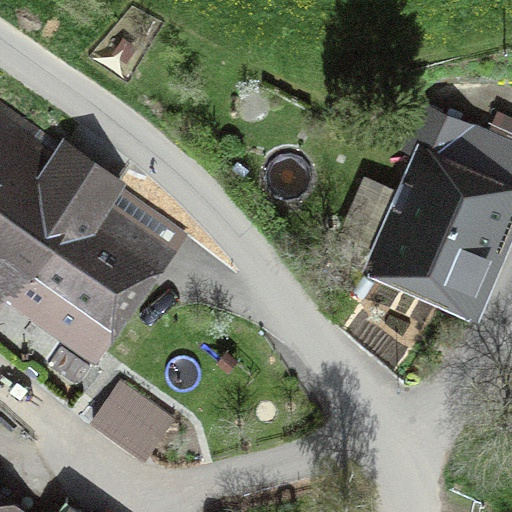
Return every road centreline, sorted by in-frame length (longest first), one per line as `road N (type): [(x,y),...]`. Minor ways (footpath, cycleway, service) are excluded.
road 1 (unclassified): [(0,41),(139,143),(238,235),(375,421),(402,511)]
road 2 (unclassified): [(511,277),(407,511)]
